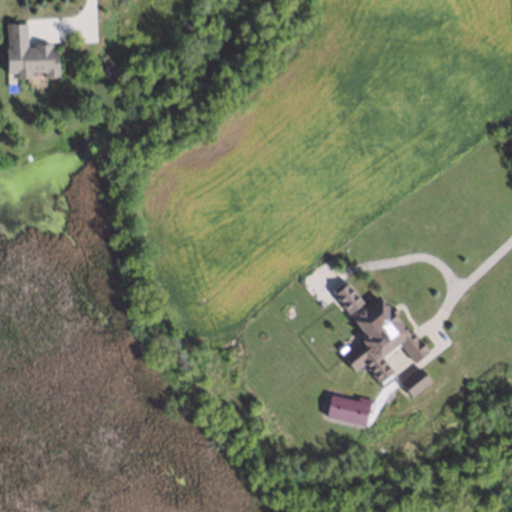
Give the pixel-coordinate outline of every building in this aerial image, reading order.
[(14,24),(14,25),(21,24),(22,49),(38,49),(38,46),(47,45),(47,54),(53,54),(54,77),(50,77),(50,78),(41,78),(40,72),(24,73),(25,79),(13,80),(13,74),(2,75),(1,51),(3,51),(2,25),(14,24)] [(99,74),(98,65),(108,65),(109,73),(99,74)] [(322,289),(335,280),(352,301),(339,311),(322,289)] [(356,307),(359,309),(370,298),(378,307),(381,305),(386,311),(383,313),(397,332),(402,330),(418,350),(405,360),(389,341),(372,354),(388,375),(375,385),(356,362),(347,370),(334,355),(358,336),(355,333),(357,332),(344,316),(356,307)] [(411,367),(422,380),(403,395),(392,381),(411,367)]
